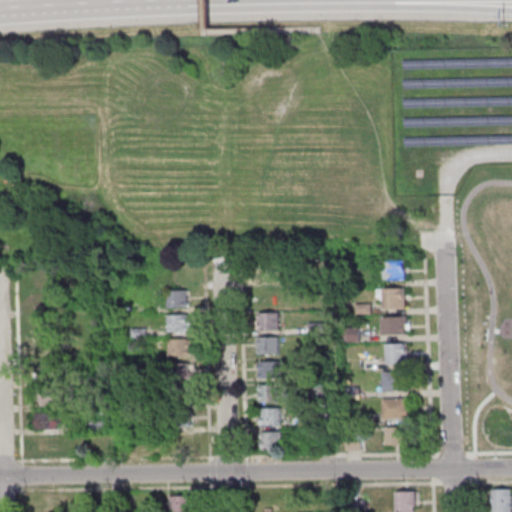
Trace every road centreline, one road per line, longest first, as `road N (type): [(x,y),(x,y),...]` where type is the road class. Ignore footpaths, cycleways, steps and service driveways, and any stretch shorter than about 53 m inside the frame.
road 1 (residential): [(511,467),(0,477)]
road 2 (motorway): [(226,0),(511,10)]
road 3 (residential): [(453,511),(444,239)]
road 4 (residential): [(228,511),(223,267)]
road 5 (residential): [(3,511),(0,364)]
